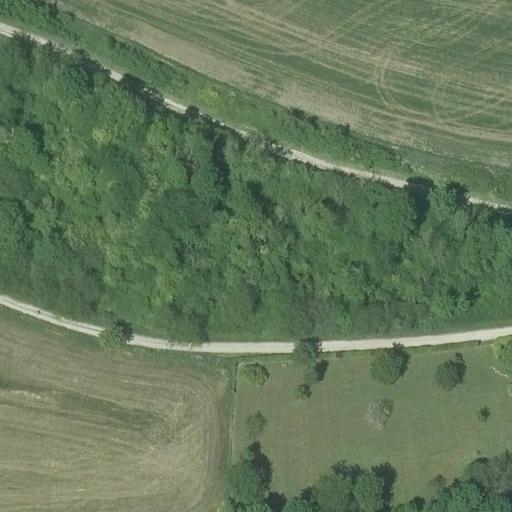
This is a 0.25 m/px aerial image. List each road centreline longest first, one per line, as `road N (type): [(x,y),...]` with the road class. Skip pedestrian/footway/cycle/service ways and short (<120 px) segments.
road 1 (track): [(511,209),(288,153),(0,27)]
road 2 (track): [(511,332),(347,345),(178,345),(94,331),(0,299)]
